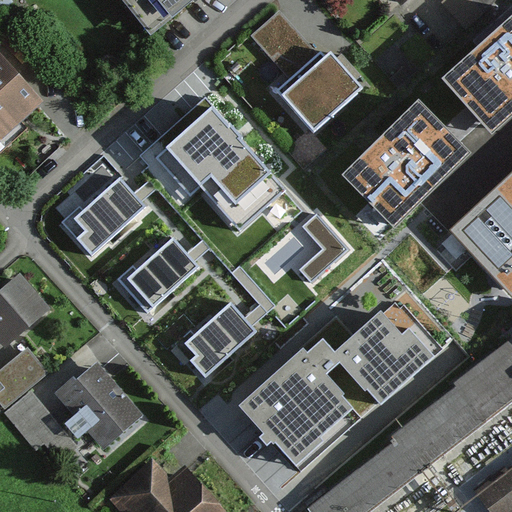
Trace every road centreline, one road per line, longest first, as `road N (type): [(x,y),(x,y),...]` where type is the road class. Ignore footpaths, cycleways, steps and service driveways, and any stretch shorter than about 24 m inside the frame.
road 1 (residential): [(272,511),(16,228)]
road 2 (residential): [(16,228),(263,0)]
